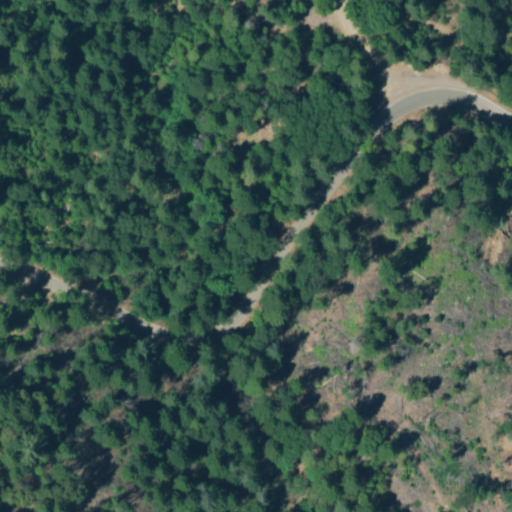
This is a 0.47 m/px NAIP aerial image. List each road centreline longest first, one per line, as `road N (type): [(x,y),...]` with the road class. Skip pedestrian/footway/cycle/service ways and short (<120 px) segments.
road 1 (residential): [(0,267),(162,319),(230,328),(251,310),(287,212),(334,172),(412,124),(454,113),(511,121)]
road 2 (residential): [(344,0),(406,129)]
